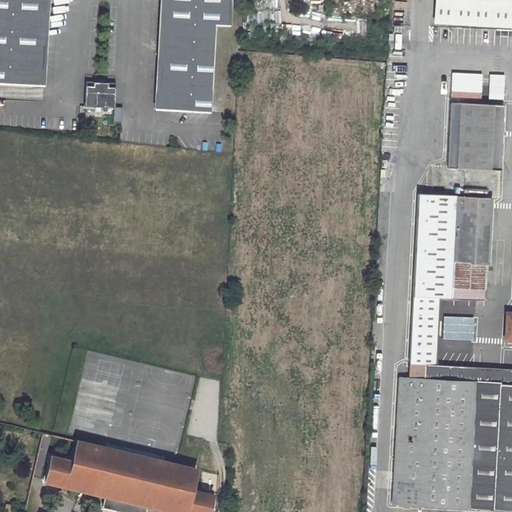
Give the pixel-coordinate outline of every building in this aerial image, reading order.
[(0,0),(0,82),(35,85),(46,75),(49,0),(0,0)] [(160,0),(155,98),(164,109),(209,112),(214,24),(229,25),(230,0),(160,0)] [(511,0),(433,0),(433,17),(511,21),(511,0)] [(45,85),(46,75),(35,85),(45,85)] [(85,81),(84,106),(114,107),(115,82),(85,81)] [(155,98),(154,109),(164,109),(155,98)] [(506,106),(463,103),(458,168),(501,172),(506,106)] [(410,355),(436,356),(439,300),(444,195),(420,193),(410,355)] [(491,198),(444,195),(439,300),(485,301),(491,198)] [(440,316),(440,339),(471,339),(471,316),(440,316)] [(436,356),(410,355),(410,363),(424,364),(423,379),(399,377),(392,503),(511,509),(511,382),(435,379),(436,356)] [(51,454),(44,483),(80,492),(104,497),(102,507),(104,508),(123,511),(145,511),(147,507),(165,511),(210,511),(214,496),(214,495),(214,493),(196,489),(199,469),(199,467),(160,458),(77,438),(76,441),(72,459),(51,454)]
